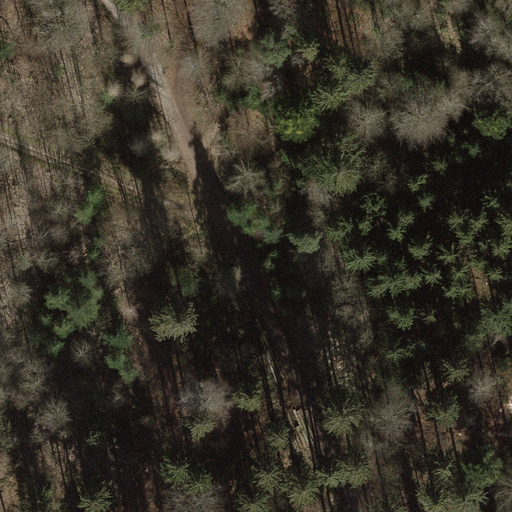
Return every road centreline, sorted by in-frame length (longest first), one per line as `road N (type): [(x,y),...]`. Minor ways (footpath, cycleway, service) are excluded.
road 1 (track): [(107,0),(229,232),(361,511)]
road 2 (track): [(229,232),(0,132)]
